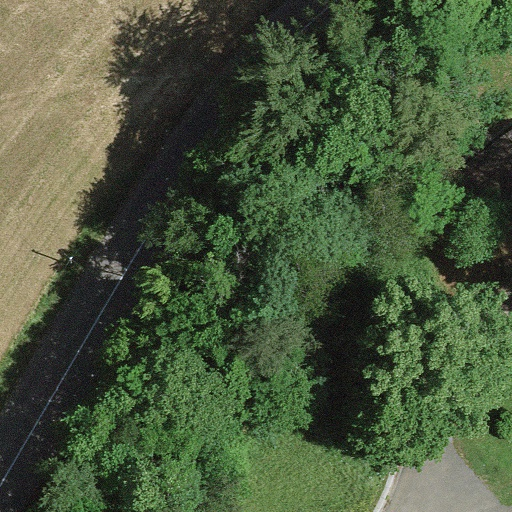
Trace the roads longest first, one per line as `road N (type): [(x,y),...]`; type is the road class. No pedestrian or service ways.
road 1 (tertiary): [(348,0),(255,82),(155,228),(0,496)]
road 2 (unknown): [(511,295),(447,404),(406,511)]
